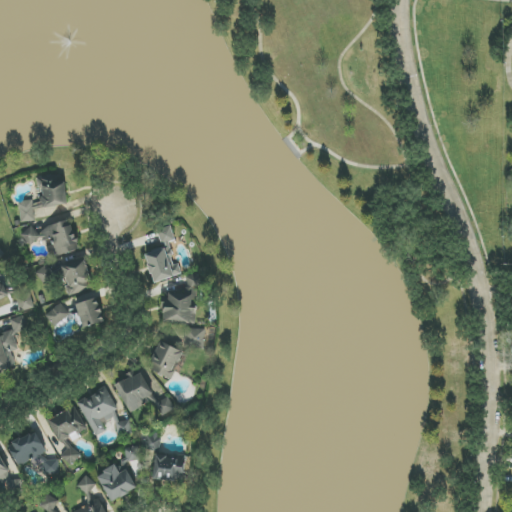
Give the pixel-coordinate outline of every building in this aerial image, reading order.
[(68,204),(63,173),(38,177),(41,199),(18,202),(21,223),(35,221),(34,209),(68,204)] [(79,250),(70,220),(33,232),(33,229),(21,233),(25,245),(50,238),(56,257),(79,250)] [(161,244),(174,241),(172,227),(158,230),(161,244)] [(153,283),(180,275),(171,245),(145,253),(153,283)] [(68,295),(91,291),(86,261),(63,265),(68,295)] [(43,284),(54,276),(47,265),(35,273),(43,284)] [(0,299),(16,296),(20,312),(34,308),(28,284),(6,290),(1,269),(0,269),(0,299)] [(188,289),(202,287),(200,274),(186,275),(188,289)] [(82,328),(103,323),(96,293),(75,298),(82,328)] [(53,328),(70,315),(61,303),(44,316),(53,328)] [(18,350),(14,334),(28,331),(24,316),(10,320),(13,332),(0,335),(0,370),(16,366),(12,352),(18,350)] [(205,329),(185,329),(185,357),(190,357),(190,349),(205,350),(205,329)] [(148,368),(171,381),(175,372),(173,370),(183,352),(162,341),(148,368)] [(141,401),(153,394),(141,373),(133,377),(131,374),(114,384),(131,413),(144,406),(141,401)] [(94,437),(107,431),(105,427),(117,421),(113,412),(118,410),(108,387),(78,401),(94,437)] [(49,419),(64,453),(62,453),(68,464),(79,459),(69,438),(87,430),(76,407),(49,419)] [(34,467),(42,463),(38,456),(46,452),(36,431),(8,445),(18,467),(31,461),(34,467)] [(161,435),(142,434),(141,450),(160,451),(161,435)] [(111,502),(138,489),(126,465),(141,458),(136,445),(124,451),(128,459),(97,475),(111,502)] [(152,478),(183,482),(186,459),(155,455),(152,478)] [(0,486),(13,479),(0,456),(0,486)] [(44,475),(58,474),(58,461),(44,461),(44,475)] [(96,484),(86,476),(77,487),(87,495),(96,484)] [(57,511),(55,507),(58,505),(52,494),(40,501),(46,511),(57,511)] [(105,511),(101,500),(72,511),(71,511),(105,511)]
